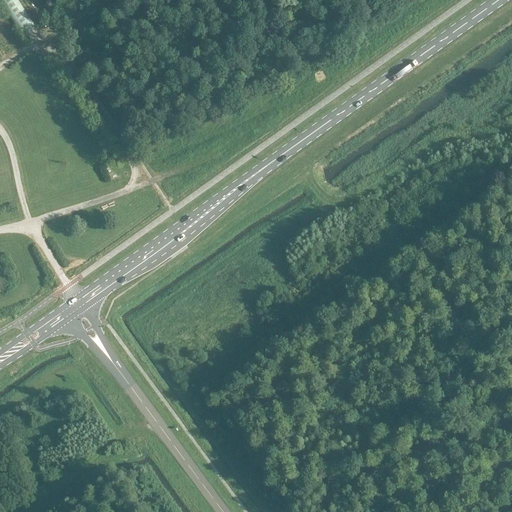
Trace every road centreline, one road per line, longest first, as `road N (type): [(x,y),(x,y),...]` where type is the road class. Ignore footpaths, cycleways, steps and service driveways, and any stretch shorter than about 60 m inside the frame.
road 1 (primary): [(78,305),(499,0)]
road 2 (tertiary): [(224,511),(78,305)]
road 3 (track): [(131,189),(133,165),(48,41),(0,67)]
road 4 (track): [(0,229),(175,171)]
road 5 (track): [(111,0),(48,41),(22,0)]
